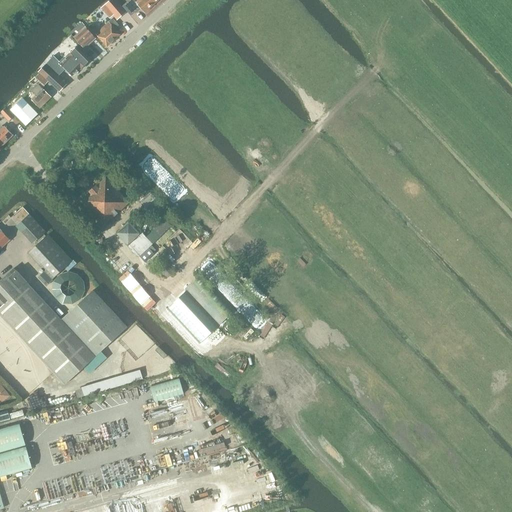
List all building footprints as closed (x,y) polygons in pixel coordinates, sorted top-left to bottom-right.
[(115,0),(111,0),(102,8),(110,18),(113,15),(117,20),(126,12),(122,7),(115,0)] [(134,11),(139,6),(145,13),(158,0),(142,0),(138,5),(136,3),(127,3),(122,7),(126,12),(130,16),(135,12),(134,11)] [(95,34),(106,47),(120,35),(115,29),(119,25),(112,18),(108,22),(109,22),(95,34)] [(73,37),(81,47),(94,36),(86,26),(73,37)] [(38,72),(59,92),(66,84),(57,76),(65,69),(72,76),(80,68),(81,69),(85,65),(87,65),(90,62),(90,60),(91,59),(78,46),(76,48),(73,48),(70,51),(70,54),(61,63),(53,56),(45,64),(45,65),(38,72)] [(31,91),(35,96),(31,100),(40,108),(51,97),(42,88),(48,82),(39,74),(35,78),(40,82),(38,84),(31,91)] [(0,112),(9,121),(13,117),(5,108),(0,112)] [(0,150),(1,149),(0,148),(13,135),(4,126),(3,128),(1,126),(0,127),(0,150)] [(80,201),(104,226),(129,203),(106,178),(96,186),(90,192),(80,201)] [(141,202),(158,220),(167,211),(150,193),(141,202)] [(17,225),(33,243),(45,232),(29,214),(17,225)] [(130,220),(137,227),(141,222),(135,216),(130,220)] [(147,237),(152,243),(171,226),(163,218),(153,227),(155,229),(147,237)] [(0,248),(9,240),(0,230),(0,248)] [(152,244),(142,233),(128,246),(138,257),(152,244)] [(28,253),(52,279),(72,261),(47,235),(28,253)] [(155,267),(165,278),(171,272),(166,267),(168,266),(166,264),(169,261),(167,257),(162,262),(161,261),(155,267)] [(0,280),(0,315),(64,385),(127,327),(93,290),(61,319),(14,268),(0,280)] [(63,274),(58,277),(54,282),(53,288),(54,294),(57,299),(62,302),(68,304),(74,303),(79,300),(82,295),(84,289),(83,283),(80,278),(75,274),(69,273),(63,274)] [(185,289),(219,325),(235,310),(201,274),(185,289)] [(142,378),(140,370),(81,387),(84,396),(142,378)] [(155,403),(185,394),(180,377),(150,386),(155,403)] [(0,403),(11,394),(2,384),(0,385),(0,403)] [(24,416),(22,411),(11,414),(12,419),(24,416)] [(9,415),(8,413),(0,415),(0,422),(10,419),(9,415)] [(0,452),(25,445),(19,424),(0,429),(0,452)] [(0,476),(31,468),(25,446),(0,453),(0,476)] [(0,478),(0,486),(1,491),(22,485),(19,473),(0,478)]
